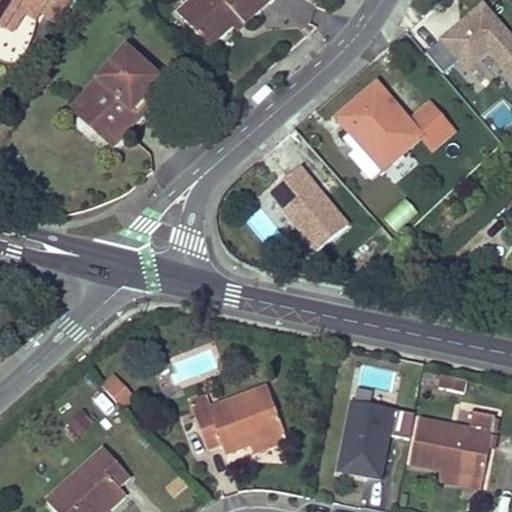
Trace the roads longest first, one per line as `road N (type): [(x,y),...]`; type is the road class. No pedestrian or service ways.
road 1 (tertiary): [(149,272),(511,353)]
road 2 (residential): [(149,272),(185,240),(203,187),(365,40),(388,0)]
road 3 (residential): [(0,392),(121,286),(149,272)]
road 4 (tertiary): [(0,234),(149,272)]
